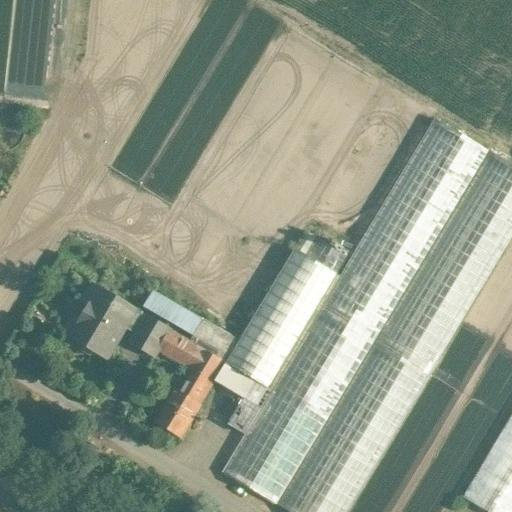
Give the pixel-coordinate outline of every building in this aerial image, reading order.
[(304,41),(220,181),(251,200),(336,60),(304,41)] [(373,83),(341,63),(256,203),(288,223),(373,83)] [(375,84),(290,224),(314,238),(399,98),(375,84)] [(310,248),(305,256),(337,276),(433,119),(401,99),(310,248)] [(339,277),(296,350),(351,382),(489,152),(434,120),(339,277)] [(351,382),(315,442),(314,441),(276,505),(287,511),(347,511),(511,238),(511,165),(489,152),(351,382)] [(214,190),(153,291),(176,304),(237,203),(214,190)] [(241,206),(180,307),(212,325),(272,225),(241,206)] [(276,227),(216,327),(239,341),(299,241),(276,227)] [(239,341),(230,356),(193,335),(189,342),(200,349),(225,364),(271,391),(296,350),(339,277),(337,276),(305,256),(310,248),(299,241),(239,341)] [(92,286),(82,304),(88,307),(80,321),(80,320),(70,338),(79,343),(80,350),(89,355),(96,353),(105,359),(123,328),(135,335),(146,317),(134,310),(92,286)] [(176,304),(153,291),(144,306),(193,335),(230,356),(239,341),(216,327),(212,325),(180,307),(176,304)] [(169,331),(146,317),(135,335),(131,343),(154,357),(158,351),(157,351),(169,331)] [(189,342),(169,331),(157,351),(158,351),(188,369),(200,349),(189,342)] [(193,372),(180,393),(175,390),(155,422),(154,423),(181,439),(201,406),(200,406),(215,382),(225,364),(200,349),(188,369),(193,372)] [(351,382),(296,350),(271,391),(245,434),(222,473),(276,505),(314,441),(315,442),(351,382)] [(271,391),(225,364),(215,382),(244,399),(229,424),(245,434),(271,391)] [(154,385),(142,377),(131,395),(132,395),(131,397),(142,403),(154,385)] [(511,511),(511,413),(462,498),(485,511),(511,511)]
